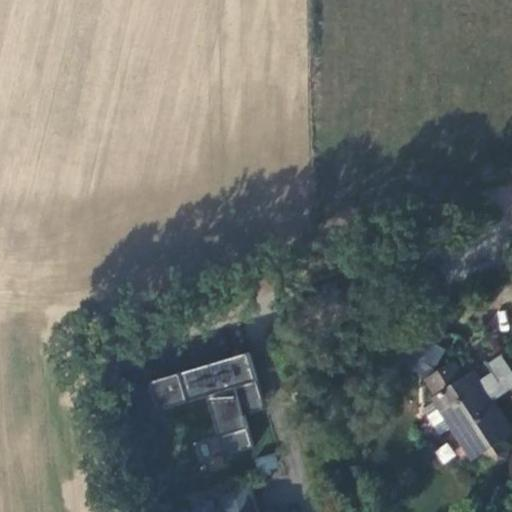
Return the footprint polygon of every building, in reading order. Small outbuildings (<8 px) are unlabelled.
[(372,335),(381,320),(376,316),(366,330),(372,335)] [(388,346),(399,327),(383,317),(381,320),(372,335),(371,336),(388,346)] [(421,340),(399,327),(388,346),(384,353),(419,374),(422,367),(410,360),(421,340)] [(90,351),(105,346),(100,331),(85,335),(90,351)] [(434,348),(421,340),(410,360),(422,367),(434,348)] [(241,350),(240,345),(203,356),(204,361),(241,350)] [(90,351),(88,351),(93,368),(95,367),(109,363),(111,363),(106,346),(105,346),(90,351)] [(256,401),(241,350),(204,361),(203,356),(141,374),(149,403),(198,388),(216,448),(244,440),(235,407),(256,401)] [(436,395),(431,399),(433,403),(449,428),(471,461),(483,453),(490,464),(498,466),(506,461),(507,453),(500,442),(511,434),(490,401),(511,385),(511,376),(497,355),(482,365),(490,377),(479,385),(470,371),(462,377),(453,364),(427,381),(436,395)] [(109,363),(95,367),(102,391),(116,387),(109,363)] [(449,428),(433,403),(420,411),(437,436),(449,428)] [(241,478),(207,488),(214,511),(254,511),(255,510),(250,509),(241,478)] [(202,493),(183,498),(187,511),(191,511),(206,508),(202,493)]
